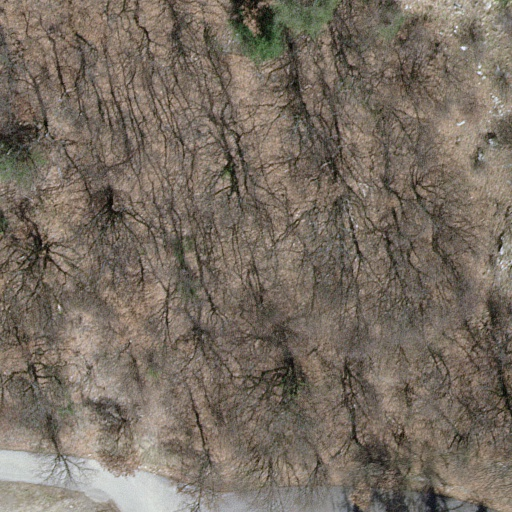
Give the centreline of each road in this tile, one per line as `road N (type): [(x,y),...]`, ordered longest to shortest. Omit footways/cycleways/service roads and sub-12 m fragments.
road 1 (unclassified): [(297,511),(396,502),(464,511)]
road 2 (unclassified): [(151,511),(115,481),(0,465)]
